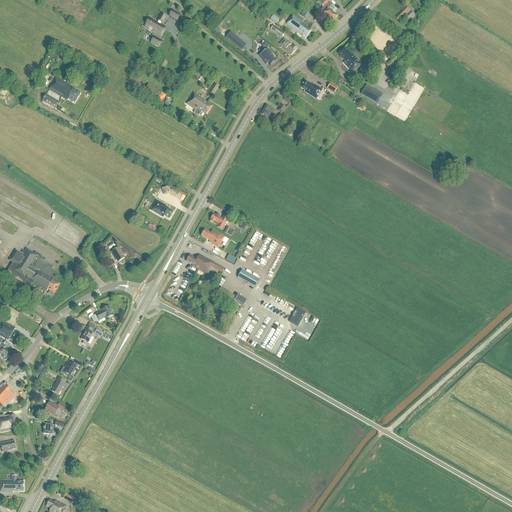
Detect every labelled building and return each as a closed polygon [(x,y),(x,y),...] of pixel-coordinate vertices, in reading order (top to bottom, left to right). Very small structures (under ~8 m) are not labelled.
[(323,15),(331,23),(337,17),(339,14),(331,6),(332,5),(329,1),(329,0),(318,0),(316,2),(323,8),(320,10),(321,11),(320,12),(323,15)] [(396,18),(399,21),(401,23),(403,20),(406,23),(409,20),(410,21),(415,16),(409,10),(406,7),(396,18)] [(177,21),(180,16),(172,11),(169,17),(177,21)] [(160,36),(165,29),(160,26),(161,23),(163,24),(166,17),(161,14),(157,21),(158,21),(156,24),(149,20),(144,27),(149,30),(150,28),(157,32),(156,34),(160,36)] [(269,20),(276,25),(279,22),(272,17),(269,20)] [(293,17),(287,25),(300,35),(301,34),(306,38),(311,31),(306,27),(293,17)] [(273,26),(270,30),(282,38),(285,34),(273,26)] [(230,34),(226,39),(233,45),(237,40),(230,34)] [(244,49),(249,43),(244,39),(239,44),(244,49)] [(287,41),(280,49),(285,53),(285,52),(287,54),(287,53),(289,54),(288,55),(289,55),(290,55),(291,56),(297,49),(293,46),(292,47),(290,46),(291,45),(287,41)] [(338,54),(347,65),(345,67),(352,74),(361,65),(352,55),(351,56),(344,49),(338,54)] [(268,50),(259,56),(260,56),(262,60),(265,64),(266,64),(265,65),(266,65),(266,64),(268,63),(268,64),(270,66),(270,67),(273,64),(277,62),(276,61),(276,62),(271,54),(268,50)] [(392,59),(385,66),(389,69),(395,63),(392,59)] [(191,73),(192,73),(189,76),(195,80),(198,76),(197,76),(200,72),(195,68),(191,73)] [(76,85),(78,86),(85,74),(81,72),(77,70),(75,74),(75,75),(76,75),(75,76),(71,82),(76,85)] [(209,79),(211,73),(202,71),(201,74),(207,76),(206,78),(209,79)] [(48,90),(66,101),(67,100),(74,104),(80,94),(74,90),(75,89),(54,77),(50,86),(51,86),(48,90)] [(340,86),(345,81),(340,77),(336,81),(340,86)] [(322,90),(313,85),(312,86),(305,81),(300,89),(304,91),(304,92),(316,100),(318,97),(315,95),(317,92),(320,93),(322,90)] [(364,83),(358,91),(370,102),(376,93),(364,83)] [(148,84),(143,94),(154,100),(160,91),(148,84)] [(208,94),(212,97),(219,86),(215,84),(208,94)] [(327,90),(334,94),(338,88),(330,84),(327,90)] [(205,100),(194,93),(186,105),(200,114),(201,113),(205,116),(211,107),(204,102),(205,100)] [(42,101),(55,109),(58,102),(45,95),(42,101)] [(266,105),(263,110),(273,117),(275,118),(278,113),(266,105)] [(281,114),(285,109),(281,105),(277,110),(281,114)] [(260,115),(264,118),(265,118),(271,121),(273,117),(263,110),(260,115)] [(156,200),(150,210),(162,218),(163,216),(169,220),(173,212),(165,207),(165,206),(156,200)] [(213,215),(210,221),(211,221),(210,222),(217,226),(217,227),(222,230),(227,220),(223,218),(222,220),(213,215)] [(231,236),(234,231),(227,227),(224,232),(231,236)] [(218,248),(222,242),(225,245),(228,240),(224,238),(212,231),(210,234),(204,230),(201,236),(210,242),(209,243),(218,248)] [(118,248),(111,253),(118,263),(125,258),(118,248)] [(13,262),(5,275),(29,290),(33,284),(46,292),(47,290),(50,291),(48,294),(51,296),(53,293),(54,293),(59,284),(53,280),(54,279),(51,277),(54,271),(47,267),(48,266),(42,263),(43,262),(37,259),(38,257),(37,256),(38,255),(35,253),(34,254),(25,249),(24,252),(23,251),(21,254),(22,255),(21,257),(14,253),(10,260),(13,262)] [(192,267),(206,275),(210,267),(222,273),(224,269),(199,255),(196,260),(189,256),(186,262),(192,266),(192,267)] [(229,255),(226,260),(233,264),(236,259),(229,255)] [(259,280),(242,271),(237,278),(255,288),(259,280)] [(215,297),(234,309),(234,310),(239,313),(247,300),(243,298),(238,295),(236,298),(221,288),(220,288),(217,286),(211,294),(215,297)] [(101,312),(96,315),(99,321),(104,318),(105,319),(113,316),(108,307),(101,311),(101,312)] [(297,309),(289,323),(298,327),(306,313),(297,309)] [(255,322),(261,312),(258,310),(252,320),(255,322)] [(256,328),(260,330),(269,312),(265,310),(256,328)] [(0,324),(0,336),(8,341),(9,340),(14,342),(18,336),(13,333),(15,329),(2,321),(0,324)] [(250,332),(253,323),(249,322),(243,336),(250,339),(252,334),(256,335),(258,330),(254,328),(252,333),(250,332)] [(283,325),(273,346),(278,349),(288,328),(283,325)] [(279,332),(280,329),(275,326),(266,343),(269,344),(276,331),(279,332)] [(87,344),(88,343),(90,345),(94,339),(91,337),(93,334),(94,335),(94,334),(101,338),(104,333),(97,329),(93,327),(92,330),(87,327),(83,333),(84,334),(80,340),(84,342),(82,344),(85,346),(87,344)] [(0,357),(6,361),(11,355),(4,350),(6,347),(1,343),(0,344),(0,357)] [(66,374),(69,376),(71,373),(72,374),(77,366),(68,362),(64,369),(63,368),(60,373),(65,375),(65,374),(66,375),(66,374)] [(57,381),(51,392),(58,395),(64,385),(63,384),(65,381),(58,378),(57,381)] [(0,410),(3,407),(13,395),(9,392),(10,391),(5,386),(3,388),(2,387),(0,388),(0,410)] [(45,409),(45,410),(44,411),(48,413),(48,412),(54,415),(58,408),(62,411),(64,407),(59,404),(57,407),(58,407),(58,408),(49,403),(45,409)] [(0,432),(11,430),(11,429),(16,428),(14,415),(4,417),(3,414),(0,414),(0,432)] [(52,425),(44,424),(43,434),(55,435),(55,431),(54,431),(54,428),(52,428),(52,425)] [(0,443),(0,449),(1,449),(2,453),(11,451),(11,450),(15,449),(14,442),(9,442),(9,443),(7,443),(7,442),(0,443)] [(0,493),(12,493),(12,492),(23,492),(23,482),(23,481),(16,481),(16,477),(13,477),(12,481),(0,480),(0,493)] [(66,494),(65,496),(63,499),(72,504),(73,503),(75,505),(77,501),(66,494)] [(64,511),(66,507),(54,501),(53,503),(49,501),(46,507),(50,509),(48,511),(64,511)]
